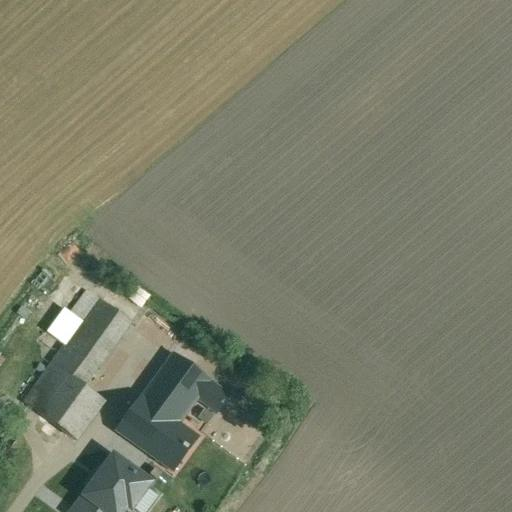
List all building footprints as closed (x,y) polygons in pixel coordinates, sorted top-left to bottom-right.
[(81,324),(23,404),(75,442),(104,403),(71,379),(118,315),(86,292),(70,315),(81,324)] [(172,355),(116,432),(170,472),(171,471),(195,439),(178,426),(197,401),(216,415),(229,397),(210,383),(210,382),(172,355)] [(273,425),(286,404),(274,397),(261,418),(273,425)] [(19,437),(10,430),(0,442),(0,449),(6,454),(19,437)] [(241,472),(196,438),(195,439),(171,471),(170,472),(216,505),(241,472)] [(146,511),(167,482),(127,455),(119,455),(112,467),(111,464),(80,511),(79,476),(72,472),(64,472),(64,486),(58,496),(69,503),(75,503),(75,511),(146,511)]
